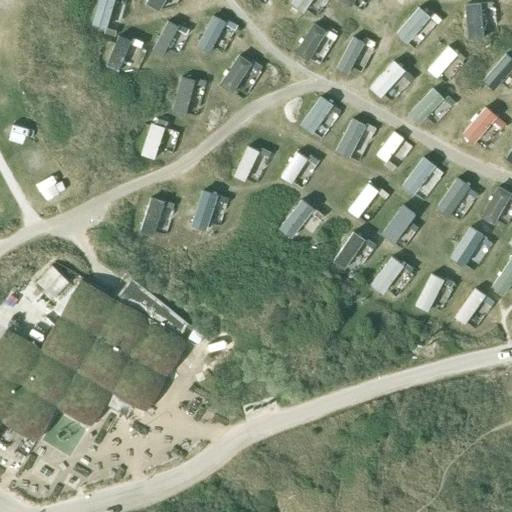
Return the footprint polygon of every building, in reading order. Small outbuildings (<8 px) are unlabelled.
[(104,26),(110,0),(96,0),(91,23),(104,26)] [(308,0),(291,0),(302,8),(308,0)] [(483,35),(479,0),(473,0),(464,1),(467,37),(483,35)] [(430,13),(419,3),(395,29),(406,39),(430,13)] [(209,50),(225,20),(212,13),(196,44),(209,50)] [(162,54),(177,24),(166,18),(151,48),(162,54)] [(325,28),(312,21),(294,50),(307,58),(325,28)] [(117,70),(129,38),(116,33),(104,65),(117,70)] [(347,71),(362,39),(351,34),(335,66),(347,71)] [(368,37),(356,63),(365,67),(377,41),(368,37)] [(457,51),(447,43),(427,66),(436,75),(457,51)] [(231,90),(251,60),(237,51),(218,81),(231,90)] [(493,87),(511,66),(511,57),(505,52),(483,78),(493,87)] [(404,68),(392,57),(368,83),(380,94),(404,68)] [(184,113),(193,78),(179,75),(176,88),(171,110),(184,113)] [(442,96),(432,86),(407,110),(418,120),(442,96)] [(331,102),(319,93),(299,121),(311,130),(331,102)] [(496,116),(485,105),(461,130),(473,140),(496,116)] [(349,155),(364,123),(351,116),(335,148),(349,155)] [(154,157),(164,125),(151,121),(140,152),(154,157)] [(385,159),(402,137),(392,130),(376,152),(385,159)] [(243,179),(258,149),(246,143),(232,174),(243,179)] [(291,181),(306,156),(295,150),(280,175),(291,181)] [(412,192),(434,163),(423,154),(400,183),(412,192)] [(447,213),(469,184),(457,175),(435,205),(447,213)] [(377,189),(367,181),(347,207),(357,215),(377,189)] [(492,221),(511,190),(498,183),(480,214),(492,221)] [(205,227),(216,191),(201,186),(190,222),(205,227)] [(162,198),(149,194),(138,229),(151,234),(162,198)] [(160,230),(169,232),(175,199),(166,198),(160,230)] [(311,208),(300,199),(279,227),(290,236),(311,208)] [(393,240),(414,211),(401,202),(380,231),(393,240)] [(482,232),(469,223),(448,254),(461,263),(482,232)] [(343,268),(364,237),(352,230),(331,261),(343,268)] [(402,264),(390,255),(369,283),(381,292),(402,264)] [(511,279),(511,255),(510,255),(491,284),(503,293),(511,279)] [(428,310),(443,278),(430,271),(415,304),(428,310)] [(145,411),(185,341),(179,337),(187,323),(133,281),(118,302),(81,280),(41,350),(6,330),(0,339),(0,421),(1,420),(35,440),(55,405),(90,425),(110,391),(145,411)] [(464,323),(485,294),(474,286),(454,315),(464,323)]
